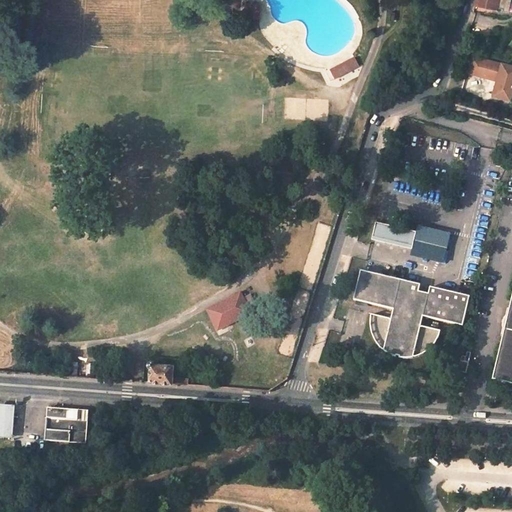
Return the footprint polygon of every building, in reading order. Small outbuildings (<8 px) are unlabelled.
[(511,7),(511,0),(475,0),(473,8),(505,15),(509,15),(511,13),(511,7)] [(262,6),(248,6),(248,25),(262,25),(262,6)] [(511,65),(474,54),(469,71),(498,80),(494,95),(511,100),(511,95),(511,65)] [(353,57),(329,70),(333,79),(358,65),(353,57)] [(415,233),(374,223),(371,237),(411,247),(415,233)] [(418,286),(359,273),(353,301),(393,311),(392,312),(390,312),(389,318),(391,319),(390,321),(372,316),(371,325),(372,333),(374,338),(380,348),(386,353),(396,358),(407,359),(417,358),(426,354),(434,346),(439,337),(441,331),(421,327),(422,318),(462,327),(469,297),(429,288),(427,296),(417,294),(418,286)] [(251,312),(241,292),(208,309),(218,329),(251,312)] [(511,297),(508,315),(508,319),(508,324),(506,328),(504,330),(494,380),(511,384),(511,297)] [(200,350),(189,349),(188,357),(200,358),(200,350)] [(469,362),(471,353),(467,352),(466,357),(463,356),(461,361),(465,361),(469,362)] [(149,369),(149,382),(171,383),(171,377),(172,366),(153,364),(153,363),(150,361),(147,362),(146,363),(146,365),(146,367),(149,369)] [(461,361),(459,371),(466,373),(469,362),(465,361),(461,361)] [(15,405),(0,403),(0,433),(13,435),(15,405)] [(48,414),(46,439),(86,443),(88,418),(48,414)]
